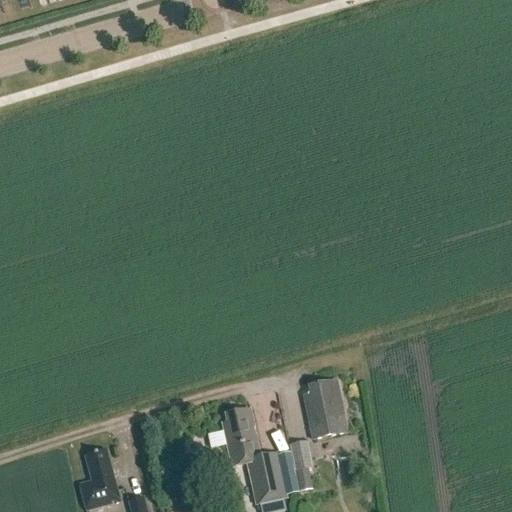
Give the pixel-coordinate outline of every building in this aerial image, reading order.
[(347,436),(337,384),(310,389),(311,397),(304,398),(313,443),(347,436)] [(290,453),(277,456),(261,460),(250,412),(226,417),(228,425),(223,426),(232,470),(248,467),(257,508),(287,501),(287,498),(299,495),(290,453)] [(290,448),(300,495),(313,492),(308,472),(313,471),(307,444),(290,448)] [(91,511),(121,504),(107,452),(85,458),(92,484),(79,487),(86,511),(91,511)] [(194,511),(191,496),(191,494),(185,495),(184,489),(175,490),(179,511),(190,511),(191,511),(194,511)] [(128,504),(130,511),(147,511),(144,499),(128,504)]
